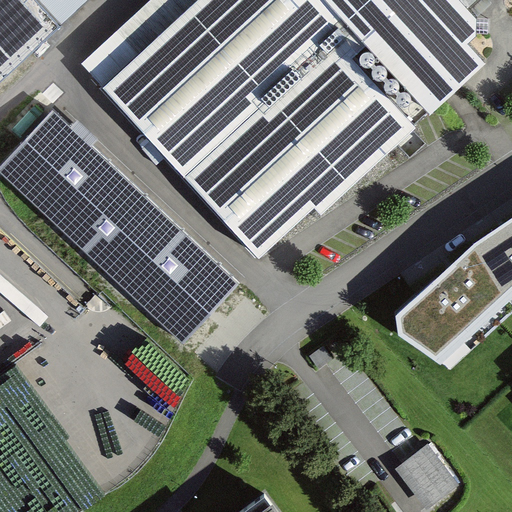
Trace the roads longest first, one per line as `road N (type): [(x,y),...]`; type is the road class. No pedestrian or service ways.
road 1 (unknown): [(0,97),(62,43),(278,333)]
road 2 (residential): [(511,170),(299,315),(278,333),(246,386)]
